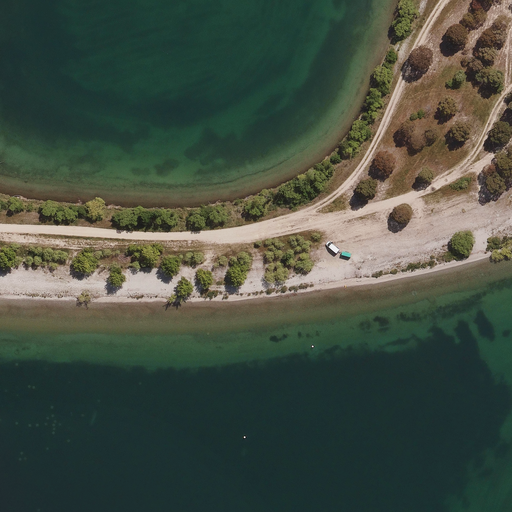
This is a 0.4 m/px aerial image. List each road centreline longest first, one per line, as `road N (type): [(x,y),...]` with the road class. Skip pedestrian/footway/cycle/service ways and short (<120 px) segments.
road 1 (track): [(0,238),(96,246),(251,238),(304,213),(363,163),(434,0)]
road 2 (track): [(511,134),(464,170),(388,204)]
road 3 (track): [(388,204),(251,238)]
